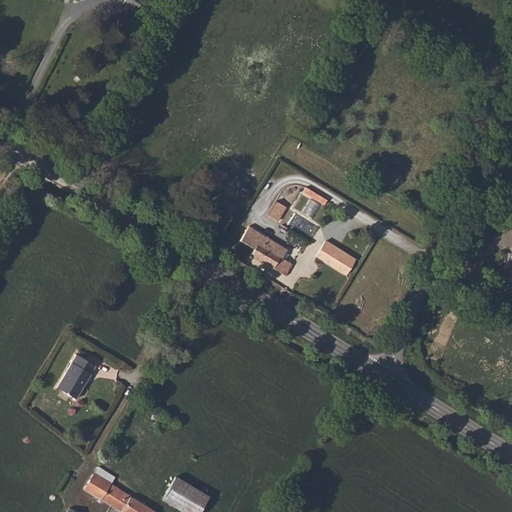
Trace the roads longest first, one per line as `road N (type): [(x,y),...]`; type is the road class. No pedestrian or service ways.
road 1 (secondary): [(0,144),(381,378)]
road 2 (unclassified): [(381,378),(511,54)]
road 3 (track): [(204,270),(53,511)]
road 4 (secondary): [(381,378),(511,458)]
